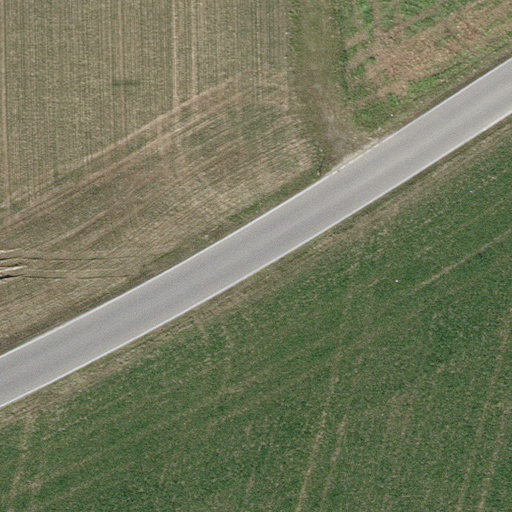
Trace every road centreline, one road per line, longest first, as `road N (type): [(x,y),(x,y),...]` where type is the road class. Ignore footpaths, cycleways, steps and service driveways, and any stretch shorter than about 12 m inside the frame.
road 1 (unclassified): [(0,380),(117,325),(511,90)]
road 2 (track): [(364,182),(326,126),(310,67),(308,0)]
